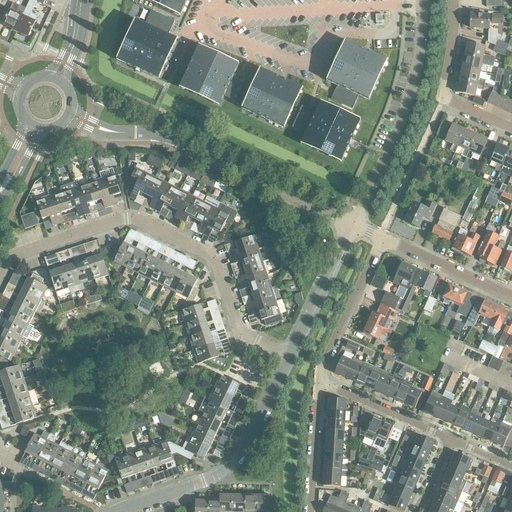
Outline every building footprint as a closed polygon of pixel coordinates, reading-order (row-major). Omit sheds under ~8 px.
[(30,0),(26,9),(16,31),(29,37),(38,17),(31,14),(36,1),(43,5),(45,0),(30,0)] [(148,0),(147,3),(174,15),(175,11),(182,14),(188,0),(148,0)] [(3,25),(16,31),(26,9),(20,6),(20,7),(13,4),(3,25)] [(153,12),(146,25),(139,22),(121,61),(156,78),(174,38),(167,35),(173,21),(163,16),(153,12)] [(492,23),(492,24),(503,24),(504,16),(492,15),(492,17),(471,16),(470,29),(489,30),(490,22),(492,23)] [(487,42),(496,46),(499,41),(501,36),(487,30),(487,42)] [(366,99),(384,59),(349,43),(331,83),(337,86),(331,100),(352,110),(359,96),(366,99)] [(468,44),(465,57),(496,63),(497,58),(484,55),(485,48),(468,44)] [(494,52),(504,56),(506,51),(496,46),(494,52)] [(234,75),(237,68),(197,50),(181,85),(221,103),(224,96),(235,101),(245,80),(234,75)] [(465,57),(463,69),(480,73),(482,66),(494,68),(496,63),(465,57)] [(463,69),(460,81),(484,86),(486,81),(479,80),(480,73),(463,69)] [(281,127),(299,87),(264,71),(246,111),(281,127)] [(504,71),(503,76),(506,77),(505,78),(510,79),(511,72),(504,71)] [(484,86),(460,81),(457,93),(475,97),(477,89),(483,91),(484,86)] [(498,95),(492,92),(487,103),(493,105),(498,95)] [(496,106),(501,109),(506,99),(500,96),(496,106)] [(501,109),(507,111),(511,101),(506,99),(501,109)] [(303,141),(343,159),(359,124),(319,106),(316,113),(302,106),(292,128),(306,134),(303,141)] [(455,153),(458,147),(465,130),(453,125),(452,128),(442,123),(437,135),(447,139),(446,142),(453,145),(450,151),(455,153)] [(462,156),(466,158),(476,135),(465,130),(458,147),(465,150),(462,156)] [(482,154),(487,156),(492,145),(487,143),(488,140),(476,135),(466,158),(471,160),(474,154),(481,157),(482,154)] [(500,173),(503,166),(502,166),(510,150),(498,145),(497,147),(492,145),(487,156),(492,158),(491,161),(498,164),(495,171),(500,173)] [(507,176),(510,177),(511,173),(511,150),(510,150),(502,166),(503,166),(509,169),(507,176)] [(157,159),(155,158),(150,155),(150,157),(146,163),(153,167),(157,159)] [(140,192),(147,196),(156,178),(144,172),(145,169),(138,165),(132,175),(139,179),(130,198),(136,201),(140,192)] [(115,175),(101,179),(111,207),(116,205),(113,196),(121,194),(115,177),(115,175)] [(149,208),(155,211),(168,184),(156,178),(147,196),(153,199),(149,208)] [(101,179),(88,183),(95,202),(102,200),(105,209),(111,207),(101,179)] [(61,188),(62,192),(69,211),(76,209),(79,218),(85,216),(75,188),(74,183),(61,188)] [(88,183),(75,188),(85,216),(90,214),(87,205),(95,202),(88,183)] [(164,205),(171,208),(180,190),(168,184),(155,211),(160,213),(164,205)] [(492,188),(488,197),(499,201),(502,194),(503,192),(500,191),(492,188)] [(174,220),(179,223),(192,196),(180,190),(171,208),(178,212),(174,220)] [(62,192),(49,196),(58,224),(64,222),(61,213),(69,211),(62,192)] [(58,224),(49,196),(36,201),(42,220),(50,217),(53,226),(58,224)] [(189,217),(196,221),(205,203),(192,196),(179,223),(185,226),(189,217)] [(198,232),(204,235),(220,204),(207,198),(205,203),(196,221),(203,224),(198,232)] [(405,222),(420,229),(425,218),(430,220),(437,206),(428,201),(425,208),(414,203),(405,222)] [(220,204),(204,235),(209,238),(213,229),(221,233),(224,227),(229,229),(231,227),(237,215),(236,212),(220,204)] [(463,221),(469,224),(477,207),(471,204),(463,221)] [(242,214),(246,220),(258,212),(254,206),(242,214)] [(453,234),(452,234),(455,228),(456,229),(461,217),(444,208),(439,221),(440,221),(437,226),(436,226),(432,235),(449,243),(453,234)] [(24,225),(25,230),(39,225),(38,220),(35,213),(21,217),(24,225)] [(461,252),(462,253),(468,240),(466,240),(469,233),(461,229),(452,248),(455,249),(454,251),(460,254),(461,252)] [(114,262),(127,268),(136,249),(129,246),(136,232),(131,230),(114,262)] [(488,232),(477,255),(480,256),(479,259),(480,260),(480,261),(480,262),(484,264),(485,263),(486,262),(487,263),(494,248),(499,237),(488,232)] [(468,240),(462,253),(471,257),(480,238),(472,234),(469,241),(468,240)] [(127,268),(139,275),(149,256),(141,252),(148,239),(143,236),(136,249),(127,268)] [(229,253),(231,259),(259,250),(255,236),(236,243),(238,250),(229,253)] [(97,241),(89,243),(92,252),(92,253),(100,250),(97,241)] [(151,250),(156,253),(160,245),(155,242),(151,250)] [(494,248),(487,263),(488,263),(488,265),(489,266),(492,267),(493,267),(494,266),(496,267),(506,244),(501,242),(497,250),(494,248)] [(511,272),(511,271),(511,248),(508,247),(500,267),(511,272)] [(79,256),(76,248),(70,250),(73,258),(79,256)] [(163,256),(169,259),(173,251),(167,248),(163,256)] [(242,262),(244,269),(263,263),(269,260),(267,253),(261,255),(259,250),(231,259),(233,265),(242,262)] [(57,254),(62,268),(69,288),(82,284),(76,264),(67,266),(63,252),(57,254)] [(176,262),(181,265),(185,257),(180,254),(176,262)] [(89,259),(76,264),(82,284),(108,275),(102,255),(89,259)] [(44,258),(47,267),(53,265),(50,256),(44,258)] [(139,275),(151,281),(161,262),(154,258),(149,256),(139,275)] [(192,261),(188,269),(193,271),(197,263),(192,261)] [(151,281),(163,287),(173,268),(166,264),(161,262),(151,281)] [(238,279),(240,285),(268,276),(263,263),(244,269),(247,276),(238,279)] [(408,290),(410,286),(417,270),(403,263),(394,284),(408,290)] [(69,288),(62,268),(49,272),(56,293),(69,288)] [(173,268),(163,287),(176,293),(185,274),(178,270),(173,268)] [(416,287),(426,291),(423,296),(429,299),(432,293),(431,293),(437,279),(423,272),(416,287)] [(22,291),(41,300),(47,288),(41,285),(44,280),(33,274),(30,279),(28,278),(22,291)] [(185,274),(176,293),(188,299),(186,302),(192,305),(200,291),(194,288),(198,280),(185,274)] [(251,288),(253,295),(272,289),(268,276),(240,285),(242,291),(251,288)] [(11,279),(8,284),(16,288),(19,283),(11,279)] [(438,297),(452,303),(458,289),(445,282),(438,297)] [(408,290),(403,300),(399,310),(405,313),(416,289),(410,286),(408,290)] [(246,305),(248,311),(276,302),(272,289),(253,295),(255,302),(246,305)] [(458,289),(452,303),(460,307),(457,314),(467,318),(473,304),(469,302),(472,295),(458,289)] [(2,296),(10,300),(13,295),(5,291),(2,296)] [(16,303),(35,312),(41,300),(22,291),(16,303)] [(382,302),(399,310),(403,300),(387,293),(382,302)] [(142,299),(138,307),(139,307),(138,310),(148,315),(149,313),(150,313),(155,305),(142,299)] [(12,310),(10,315),(29,325),(35,312),(16,303),(10,300),(7,308),(12,310)] [(217,306),(216,301),(207,303),(209,309),(217,306)] [(480,315),(493,321),(499,308),(486,301),(484,306),(477,302),(466,324),(462,332),(467,335),(470,327),(472,326),(473,325),(475,326),(480,315)] [(276,302),(248,311),(250,317),(259,314),(262,321),(265,320),(268,327),(283,322),(276,302)] [(185,325),(206,319),(201,305),(181,312),(185,325)] [(500,341),(507,344),(511,336),(511,335),(511,322),(510,322),(511,316),(511,313),(499,308),(493,321),(490,327),(488,330),(495,333),(498,333),(499,331),(502,326),(506,328),(500,341)] [(373,313),(369,323),(392,334),(394,329),(385,326),(388,320),(373,313)] [(213,322),(222,319),(220,314),(211,316),(213,322)] [(0,325),(4,327),(23,337),(29,325),(10,315),(6,323),(0,319),(0,325)] [(210,331),(206,319),(185,325),(190,338),(210,332),(210,331)] [(459,338),(462,332),(466,324),(457,320),(450,334),(459,338)] [(392,334),(369,323),(364,334),(378,340),(381,335),(389,339),(392,334)] [(4,327),(0,334),(0,340),(17,349),(23,337),(4,327)] [(190,338),(194,351),(214,345),(212,337),(226,332),(224,327),(210,331),(210,332),(190,338)] [(17,349),(0,340),(0,356),(10,362),(17,349)] [(222,348),(230,345),(229,340),(220,342),(222,348)] [(484,340),(479,349),(494,356),(498,347),(484,340)] [(346,348),(357,352),(359,346),(349,342),(346,348)] [(198,365),(202,363),(208,361),(223,369),(227,360),(226,360),(226,361),(222,360),(218,359),(218,358),(219,358),(214,345),(194,351),(198,365)] [(382,352),(400,361),(403,355),(385,346),(382,352)] [(335,374),(345,378),(353,361),(343,356),(335,374)] [(488,368),(493,370),(498,359),(493,357),(488,368)] [(345,378),(355,383),(364,363),(354,358),(353,361),(345,378)] [(493,370),(499,372),(504,362),(498,359),(493,370)] [(499,372),(504,375),(509,364),(504,362),(499,372)] [(355,383),(365,387),(374,367),(364,363),(355,383)] [(453,373),(455,368),(445,364),(440,374),(447,378),(450,371),(453,373)] [(0,372),(0,375),(4,386),(24,379),(19,366),(0,372)] [(365,387),(375,391),(384,372),(374,367),(365,387)] [(375,391),(385,396),(394,376),(384,372),(375,391)] [(221,376),(215,389),(234,398),(240,385),(221,376)] [(385,396),(395,400),(404,380),(394,376),(385,396)] [(422,389),(428,392),(433,380),(427,377),(422,389)] [(4,386),(8,399),(28,392),(24,379),(4,386)] [(405,404),(412,389),(414,385),(404,380),(395,400),(405,404)] [(245,388),(243,393),(251,397),(253,392),(245,388)] [(215,389),(209,401),(228,410),(234,398),(215,389)] [(412,389),(405,404),(415,409),(422,393),(412,389)] [(8,399),(12,412),(32,405),(28,392),(8,399)] [(423,412),(433,417),(441,399),(431,394),(430,397),(423,412)] [(444,421),(451,406),(453,402),(442,397),(441,399),(433,417),(444,421)] [(198,411),(203,413),(222,423),(225,415),(239,422),(241,417),(228,410),(209,401),(204,399),(198,411)] [(329,399),(329,410),(345,411),(346,400),(329,399)] [(239,400),(237,406),(245,409),(247,404),(239,400)] [(32,405),(12,412),(17,425),(37,419),(32,405)] [(444,421),(454,426),(460,410),(451,406),(444,421)] [(454,426),(463,430),(471,412),(461,408),(460,410),(454,426)] [(329,410),(328,421),(345,422),(345,411),(329,410)] [(474,434),(481,419),(483,415),(472,410),(471,412),(463,430),(474,434)] [(167,417),(159,413),(158,414),(161,424),(163,425),(167,417)] [(203,413),(197,426),(216,435),(222,423),(203,413)] [(360,435),(375,442),(383,422),(373,418),(369,426),(361,423),(360,435)] [(474,434),(483,439),(490,423),(481,419),(474,434)] [(0,424),(2,430),(11,427),(9,421),(0,424)] [(328,421),(327,432),(344,433),(345,422),(328,421)] [(394,427),(383,422),(375,442),(372,447),(378,450),(378,449),(383,451),(385,446),(394,427)] [(134,432),(131,423),(117,427),(120,437),(134,432)] [(483,439),(493,443),(500,427),(490,423),(483,439)] [(500,427),(493,443),(504,447),(509,436),(511,437),(511,427),(502,423),(500,427)] [(227,425),(225,430),(233,434),(236,429),(227,425)] [(197,426),(191,438),(210,447),(216,435),(197,426)] [(30,429),(24,427),(20,435),(26,438),(30,429)] [(327,432),(326,443),(343,444),(344,433),(327,432)] [(25,453),(37,459),(47,440),(34,434),(25,453)] [(419,436),(414,446),(430,453),(434,442),(419,436)] [(170,443),(168,444),(172,456),(177,454),(191,461),(194,455),(204,460),(210,447),(191,438),(189,437),(183,449),(170,443)] [(222,437),(219,443),(227,446),(230,441),(222,437)] [(37,459),(50,466),(59,447),(47,440),(37,459)] [(167,442),(154,446),(161,466),(167,464),(168,468),(170,467),(174,478),(179,476),(172,456),(168,444),(167,442)] [(326,443),(326,454),(342,455),(343,444),(326,443)] [(62,472),(71,453),(73,450),(61,444),(59,447),(50,466),(62,472)] [(154,446),(141,451),(148,471),(161,466),(154,446)] [(414,446),(410,456),(426,463),(430,453),(414,446)] [(372,447),(370,453),(375,456),(378,450),(372,447)] [(224,454),(216,450),(213,455),(221,459),(224,454)] [(141,451),(128,455),(135,475),(148,471),(141,451)] [(62,472),(74,478),(84,459),(71,453),(62,472)] [(456,453),(451,464),(467,470),(466,471),(469,472),(473,461),(456,453)] [(326,454),(325,465),(342,466),(342,455),(326,454)] [(135,475),(128,455),(115,460),(122,480),(135,475)] [(410,456),(406,466),(421,473),(426,463),(410,456)] [(74,478),(86,484),(96,465),(84,459),(74,478)] [(366,461),(360,459),(358,465),(361,466),(369,469),(369,468),(371,462),(366,461)] [(27,461),(24,466),(32,470),(35,465),(27,461)] [(359,472),(371,475),(372,470),(370,469),(372,463),(371,462),(369,468),(369,469),(361,466),(359,472)] [(372,463),(370,469),(372,470),(373,470),(377,471),(382,473),(384,466),(372,463)] [(451,464),(447,474),(462,481),(466,471),(467,470),(451,464)] [(96,465),(86,484),(99,490),(108,471),(96,465)] [(325,465),(324,475),(341,477),(342,466),(325,465)] [(406,466),(402,475),(402,476),(417,482),(421,473),(406,466)] [(480,475),(488,478),(492,469),(485,466),(480,475)] [(39,467),(36,472),(45,476),(47,471),(39,467)] [(492,480),(500,484),(504,474),(497,471),(492,480)] [(158,474),(161,482),(166,480),(163,472),(158,474)] [(51,473),(49,478),(57,483),(59,477),(51,473)] [(393,484),(398,486),(413,492),(417,482),(402,476),(402,475),(398,473),(393,484)] [(447,474),(443,483),(462,492),(466,483),(462,481),(447,474)] [(341,477),(324,475),(324,487),(340,488),(341,477)] [(145,478),(148,487),(153,485),(150,476),(145,478)] [(64,479),(61,485),(69,489),(72,483),(64,479)] [(132,483),(135,491),(140,490),(137,481),(132,483)] [(443,483),(438,493),(454,500),(453,501),(458,503),(462,492),(443,483)] [(76,486),(73,491),(81,495),(84,490),(76,486)] [(398,486),(393,496),(409,502),(413,492),(398,486)] [(323,511),(337,511),(346,493),(341,491),(338,499),(330,496),(323,511)] [(88,492),(85,497),(94,501),(96,496),(88,492)] [(245,495),(244,511),(256,511),(257,496),(252,495),(251,493),(246,493),(245,495)] [(337,511),(351,511),(354,506),(347,503),(350,495),(346,493),(337,511)] [(438,493),(434,503),(450,510),(453,501),(454,500),(438,493)] [(261,496),(257,496),(256,511),(268,511),(269,496),(268,496),(267,494),(262,494),(261,496)] [(220,495),(220,499),(220,511),(232,511),(233,495),(220,495)] [(244,511),(245,495),(233,495),(232,511),(244,511)] [(404,511),(409,502),(393,496),(389,506),(402,511),(404,511)] [(208,501),(207,511),(220,511),(220,499),(214,499),(213,501),(208,501)] [(195,511),(207,511),(208,501),(196,501),(195,511)] [(351,511),(364,511),(369,503),(365,501),(361,509),(354,506),(351,511)] [(364,511),(369,511),(373,505),(369,503),(364,511)] [(434,503),(430,511),(449,511),(450,510),(434,503)]
